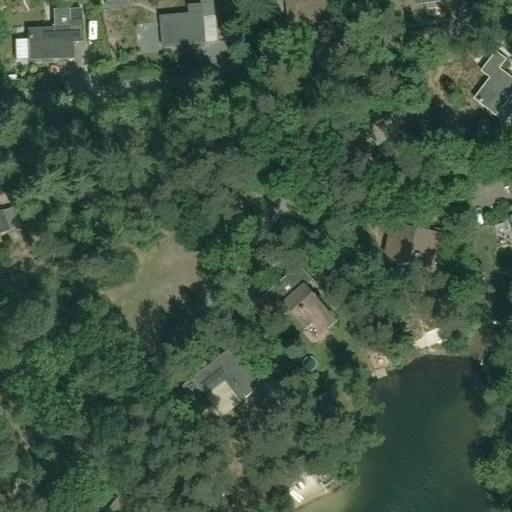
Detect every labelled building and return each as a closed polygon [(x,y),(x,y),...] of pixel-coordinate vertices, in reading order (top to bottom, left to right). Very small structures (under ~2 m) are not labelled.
[(206,45),(204,18),(216,17),(214,0),(200,0),(201,7),(190,8),(191,16),(162,18),(164,49),(206,45)] [(287,0),(291,26),(337,20),(334,0),(287,0)] [(54,30),(29,31),(30,62),(73,60),(72,43),(83,43),(82,23),(81,11),(81,9),(53,10),(54,30)] [(476,101),(487,109),(488,116),(492,119),(498,117),(511,97),(511,80),(499,71),(506,62),(496,55),(483,73),(492,80),(476,101)] [(511,176),(502,180),(505,189),(509,188),(511,195),(511,176)] [(3,211),(0,212),(0,235),(11,232),(3,211)] [(432,270),(437,245),(432,244),(434,236),(393,227),(386,261),(399,263),(401,257),(420,261),(419,267),(432,270)] [(301,268),(266,299),(283,319),(290,312),(306,331),(320,319),(328,328),(329,329),(337,323),(306,287),(313,281),(301,268)] [(325,280),(332,287),(344,276),(337,269),(325,280)] [(184,389),(205,416),(214,409),(208,400),(209,399),(206,395),(228,378),(246,401),(262,388),(232,350),(193,380),(194,382),(184,389)] [(268,365),(257,373),(279,401),(289,393),(268,365)] [(234,424),(250,414),(238,394),(222,404),(234,424)] [(137,511),(129,505),(136,496),(118,482),(110,492),(119,498),(108,511),(137,511)]
